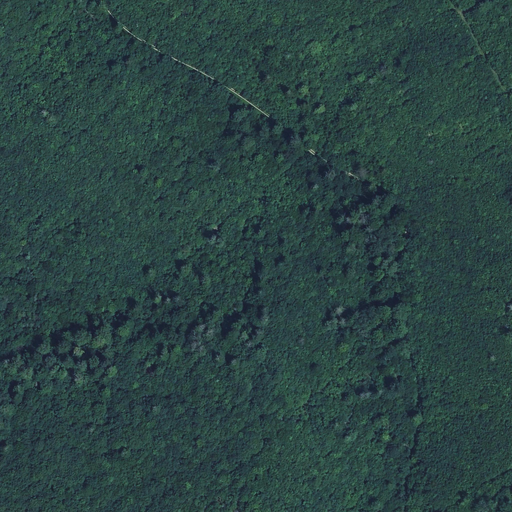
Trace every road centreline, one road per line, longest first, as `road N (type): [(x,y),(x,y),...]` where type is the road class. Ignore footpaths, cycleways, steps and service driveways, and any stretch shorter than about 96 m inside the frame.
road 1 (track): [(164,53),(397,205),(410,232),(390,277),(398,331)]
road 2 (track): [(404,511),(417,396),(398,331)]
